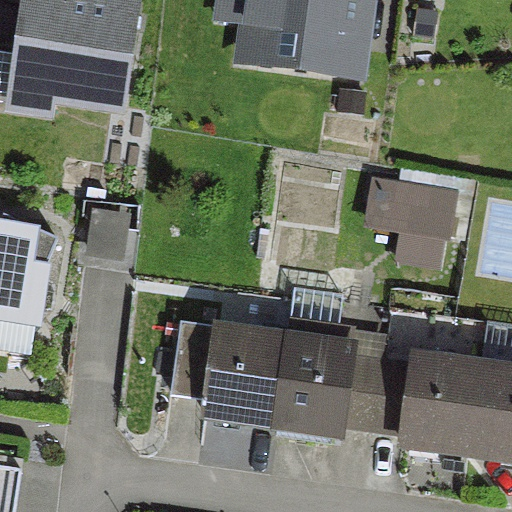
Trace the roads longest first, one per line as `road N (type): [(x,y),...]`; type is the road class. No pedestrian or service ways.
road 1 (residential): [(85,476),(330,511)]
road 2 (residential): [(101,296),(85,476)]
